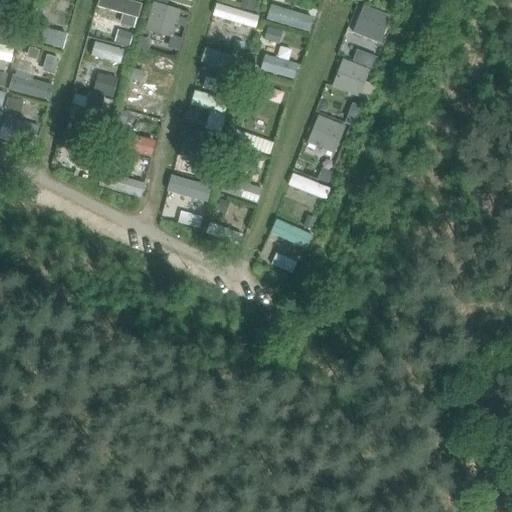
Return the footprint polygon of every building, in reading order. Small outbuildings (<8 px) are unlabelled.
[(78,0),(73,23),(112,32),(120,1),(115,0),(78,0)] [(140,0),(140,4),(130,3),(128,32),(167,34),(168,0),(140,0)] [(195,7),(191,23),(203,26),(207,9),(195,7)] [(360,12),(326,11),(325,31),(359,33),(360,12)] [(31,12),(31,31),(48,32),(49,13),(31,12)] [(207,13),(201,39),(226,45),(232,19),(207,13)] [(91,41),(92,30),(71,28),(70,39),(91,41)] [(266,37),(275,40),(278,31),(269,28),(266,37)] [(119,31),(115,42),(130,47),(134,35),(119,31)] [(347,36),(343,46),(353,50),(357,40),(347,36)] [(273,57),(278,44),(263,38),(258,51),(273,57)] [(243,56),(247,44),(234,41),(230,52),(243,56)] [(34,49),(22,45),(19,56),(31,59),(34,49)] [(368,45),(363,55),(375,61),(380,50),(368,45)] [(60,67),(89,77),(95,62),(66,52),(60,67)] [(333,79),(336,58),(313,55),(311,76),(333,79)] [(0,72),(11,73),(11,62),(0,61),(0,72)] [(0,73),(0,87),(5,88),(8,75),(0,73)] [(12,85),(29,88),(32,76),(14,73),(12,85)] [(68,94),(71,77),(57,74),(54,91),(68,94)] [(74,79),(72,101),(91,103),(94,81),(74,79)] [(103,115),(137,123),(141,104),(107,97),(103,115)] [(11,98),(8,110),(20,113),(24,101),(11,98)] [(336,127),(332,138),(341,141),(345,130),(336,127)] [(160,131),(157,153),(172,155),(175,133),(160,131)] [(55,132),(51,146),(61,149),(56,165),(69,169),(78,139),(55,132)] [(121,200),(123,186),(110,184),(111,175),(80,171),(77,194),(121,200)] [(271,177),(264,193),(302,210),(309,193),(271,177)] [(230,205),(221,201),(217,210),(227,214),(230,205)]
